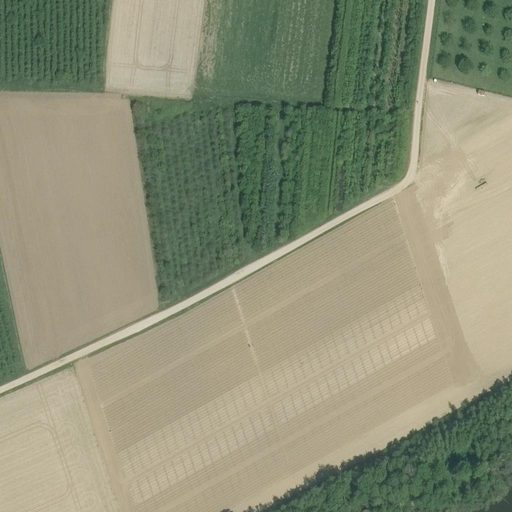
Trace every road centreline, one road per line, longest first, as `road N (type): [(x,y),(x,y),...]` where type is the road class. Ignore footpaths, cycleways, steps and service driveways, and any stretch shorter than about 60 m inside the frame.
road 1 (track): [(0,396),(511,124)]
road 2 (unclassified): [(461,151),(511,311)]
